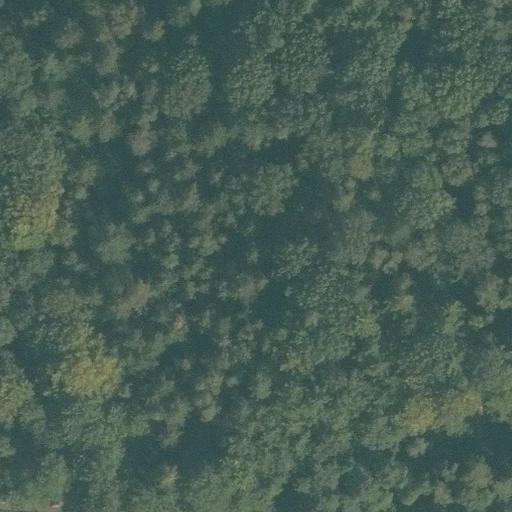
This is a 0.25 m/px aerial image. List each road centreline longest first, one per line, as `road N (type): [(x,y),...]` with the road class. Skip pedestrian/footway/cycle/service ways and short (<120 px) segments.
road 1 (track): [(12,0),(76,511)]
road 2 (track): [(447,406),(334,0)]
